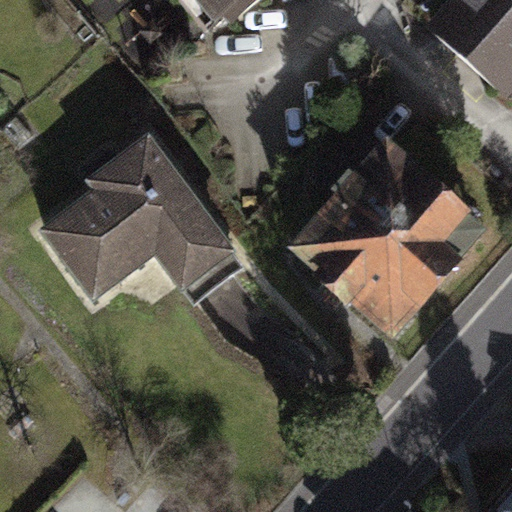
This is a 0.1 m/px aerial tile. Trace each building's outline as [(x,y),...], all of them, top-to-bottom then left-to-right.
[(190,0),(214,29),(225,20),(230,28),(264,0),(190,0)] [(505,100),(511,91),(511,0),(463,0),(432,35),(505,100)] [(391,339),(481,238),(359,129),(313,180),(341,204),(296,253),(324,278),(320,283),(346,306),(349,302),(391,339)] [(155,252),(194,304),(240,270),(146,146),(118,167),(108,154),(84,173),(100,195),(46,235),(81,282),(110,260),(123,276),(155,252)] [(511,511),(511,483),(491,511),(511,511)]
